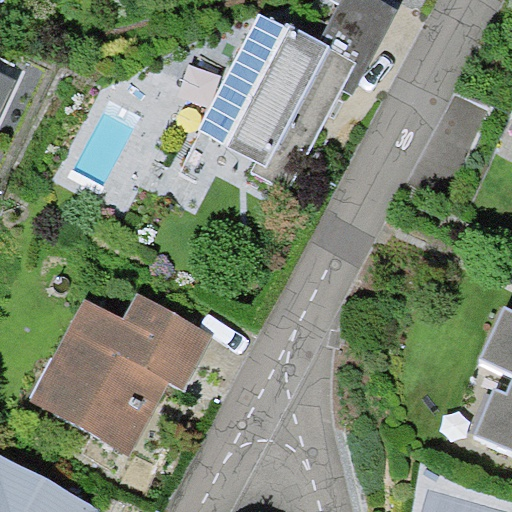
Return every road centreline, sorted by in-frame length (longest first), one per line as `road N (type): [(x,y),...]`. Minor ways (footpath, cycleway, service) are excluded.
road 1 (residential): [(487,0),(290,382)]
road 2 (residential): [(290,382),(216,511)]
road 3 (residential): [(290,382),(325,511)]
